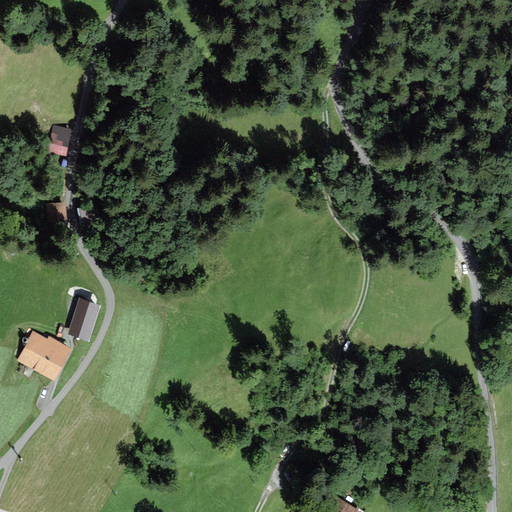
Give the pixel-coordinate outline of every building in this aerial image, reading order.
[(220,6),(214,17),(222,21),(228,11),(220,6)] [(54,127),(49,150),(64,153),(68,130),(54,127)] [(64,218),(63,204),(49,205),(50,219),(64,218)] [(90,206),(80,208),(84,228),(93,226),(90,206)] [(91,338),(98,300),(76,296),(69,334),(91,338)] [(32,333),(18,359),(51,376),(64,351),(41,339),(42,338),(32,333)] [(327,511),(355,511),(334,500),(327,511)]
